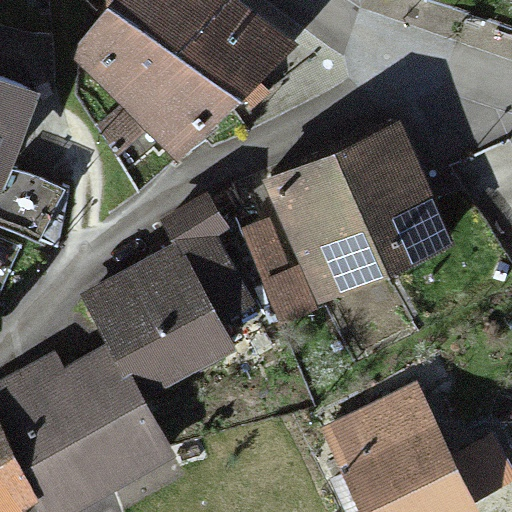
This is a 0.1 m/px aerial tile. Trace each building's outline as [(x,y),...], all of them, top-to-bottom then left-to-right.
[(112,0),(73,54),(177,147),(291,32),(241,0),(112,0)] [(0,64),(0,166),(5,168),(35,76),(0,64)] [(397,114),(270,166),(317,278),(443,226),(397,114)] [(174,235),(88,295),(150,385),(237,326),(174,235)] [(55,511),(72,511),(172,449),(150,385),(88,295),(0,393),(0,412),(36,487),(55,511)] [(422,381),(334,419),(373,511),(470,511),(477,509),(422,381)] [(0,511),(36,487),(0,412),(0,511)]
